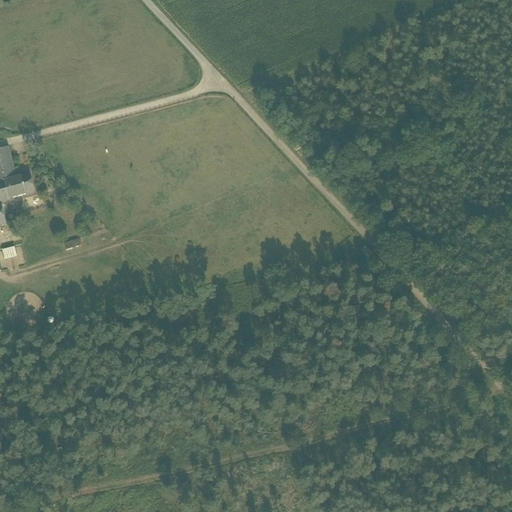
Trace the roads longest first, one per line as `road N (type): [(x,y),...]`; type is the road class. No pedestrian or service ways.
road 1 (track): [(507,391),(201,472),(7,511)]
road 2 (track): [(221,82),(511,397)]
